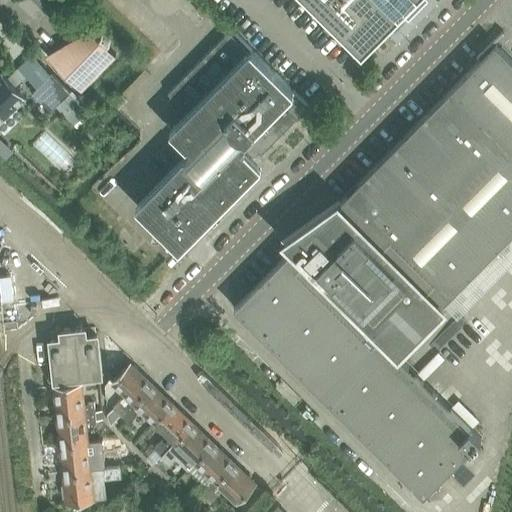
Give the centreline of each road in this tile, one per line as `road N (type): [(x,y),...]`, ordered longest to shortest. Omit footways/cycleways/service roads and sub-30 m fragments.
road 1 (unclassified): [(145,345),(487,0)]
road 2 (unclassified): [(145,345),(0,209)]
road 3 (unclassified): [(275,468),(145,345)]
